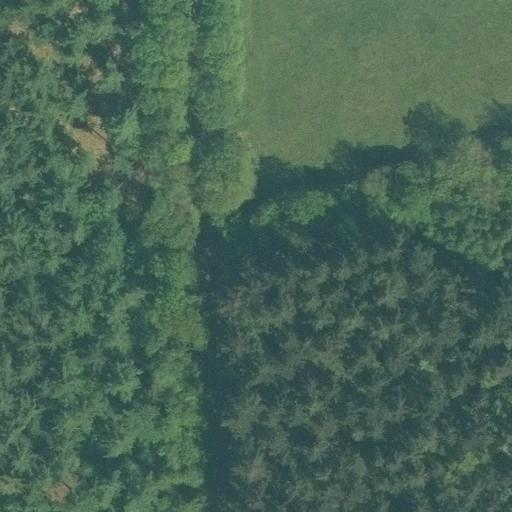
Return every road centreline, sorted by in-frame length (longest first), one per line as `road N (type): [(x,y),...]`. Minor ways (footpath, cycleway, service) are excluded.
road 1 (track): [(220,511),(204,231)]
road 2 (track): [(193,0),(204,231)]
